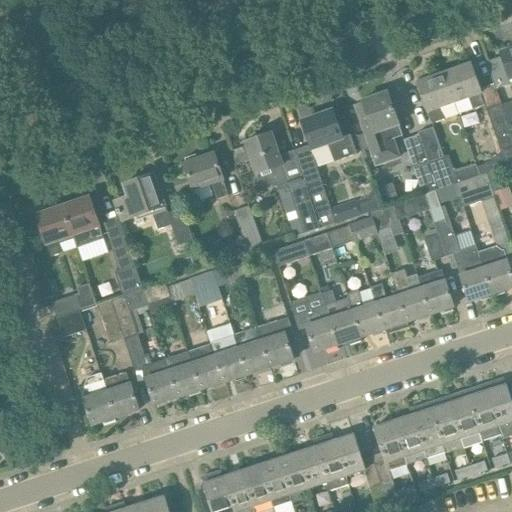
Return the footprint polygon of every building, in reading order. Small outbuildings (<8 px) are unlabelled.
[(511,49),(501,53),(511,86),(511,49)] [(485,106),(486,110),(501,104),(494,85),(480,91),(470,64),(445,73),(456,104),(468,99),(472,111),(485,106)] [(456,104),(445,73),(417,83),(428,113),(430,113),(434,124),(445,120),(441,109),(456,104)] [(403,138),(387,93),(363,102),(363,103),(355,105),(377,166),(400,158),(394,141),(403,138)] [(511,135),(501,104),(486,110),(501,152),(486,164),(489,172),(486,174),(488,173),(497,171),(496,170),(511,164),(511,135)] [(357,156),(349,136),(342,138),(338,128),(344,126),(345,115),(343,109),(333,113),(332,112),(302,123),(312,151),(328,145),(335,164),(357,156)] [(455,185),(456,184),(480,176),(476,165),(454,173),(449,156),(444,158),(434,128),(419,133),(420,135),(439,190),(455,184),(455,185)] [(259,183),(279,187),(289,183),(272,134),(245,143),(246,146),(231,152),(235,165),(251,160),(259,183)] [(420,135),(405,140),(424,195),(425,195),(435,191),(439,190),(420,135)] [(229,196),(214,154),(184,164),(188,175),(172,180),(178,196),(212,184),(218,200),(229,196)] [(480,177),(480,176),(456,184),(464,207),(494,197),(493,193),(494,192),(488,173),(486,174),(480,177)] [(165,206),(154,175),(124,185),(128,197),(113,203),(120,221),(151,210),(158,229),(171,225),(178,246),(193,240),(182,209),(168,214),(165,206)] [(305,185),(303,178),(289,183),(279,187),(297,238),(321,229),(305,185)] [(305,185),(321,229),(336,224),(321,179),(305,185)] [(393,184),(378,189),(384,206),(399,201),(393,184)] [(435,191),(425,195),(430,210),(433,220),(438,234),(438,235),(445,257),(453,254),(460,252),(449,219),(445,220),(435,191)] [(430,210),(425,195),(424,195),(393,206),(398,221),(430,210)] [(62,207),(73,238),(88,233),(91,244),(104,240),(89,197),(62,207)] [(361,215),(357,203),(334,210),(338,222),(361,215)] [(398,221),(393,206),(371,213),(378,235),(377,233),(390,228),(393,237),(402,234),(398,221)] [(73,238),(62,207),(36,215),(51,257),(62,253),(59,242),(73,238)] [(252,211),(250,207),(234,212),(246,250),(262,245),(252,211)] [(226,210),(221,216),(223,223),(231,224),(236,218),(233,211),(226,210)] [(350,225),(356,242),(378,235),(371,213),(370,214),(371,217),(350,225)] [(356,242),(350,225),(349,225),(349,226),(340,229),(346,245),(355,241),(356,243),(356,242)] [(327,234),(303,242),(308,258),(332,250),(327,234)] [(445,257),(438,235),(424,239),(432,261),(445,257)] [(136,267),(125,237),(109,242),(120,272),(136,267)] [(308,258),(303,242),(274,252),(279,267),(308,258)] [(460,252),(453,254),(469,302),(492,295),(489,288),(478,253),(476,246),(460,252)] [(492,295),(511,288),(511,275),(504,251),(502,251),(495,247),(478,253),(487,280),(489,288),(492,295)] [(243,263),(236,265),(241,280),(248,278),(243,263)] [(213,273),(218,288),(241,280),(236,265),(213,273)] [(417,278),(416,276),(407,278),(404,270),(391,275),(398,297),(407,323),(429,315),(421,290),(417,278)] [(417,278),(421,290),(429,315),(453,307),(441,270),(417,278)] [(195,295),(218,288),(213,273),(190,280),(195,295)] [(183,299),(195,295),(190,280),(178,284),(183,299)] [(142,291),(147,305),(170,297),(165,283),(142,291)] [(96,306),(89,285),(78,289),(80,294),(52,303),(57,319),(96,306)] [(371,289),(384,330),(407,323),(398,297),(387,301),(382,285),(371,289)] [(384,330),(371,289),(359,292),(358,291),(347,295),(348,298),(361,338),(384,330)] [(147,305),(142,291),(111,301),(124,339),(138,335),(130,311),(147,305)] [(324,307),(337,346),(361,338),(348,298),(336,302),(332,291),(321,295),(325,306),(324,307)] [(124,339),(111,301),(98,306),(110,344),(124,339)] [(337,346),(324,307),(294,317),(299,331),(307,328),(315,353),(337,346)] [(86,331),(80,312),(72,315),(57,320),(63,339),(86,331)] [(257,330),(269,368),(293,360),(285,335),(293,333),(289,320),(257,330)] [(223,383),(246,375),(234,336),(230,324),(207,332),(211,346),(223,383)] [(234,336),(246,375),(269,368),(257,330),(257,329),(234,336)] [(201,390),(223,383),(211,346),(188,353),(201,390)] [(201,390),(188,353),(165,361),(177,398),(201,390)] [(154,405),(177,398),(165,361),(143,368),(147,379),(146,380),(154,405)] [(102,381),(103,381),(114,418),(139,410),(131,385),(130,385),(126,373),(102,381)] [(111,408),(103,381),(100,374),(87,378),(85,387),(80,389),(84,400),(92,426),(114,418),(111,408)] [(485,386),(484,386),(501,437),(502,436),(503,439),(511,435),(511,404),(504,380),(485,386)] [(484,386),(466,392),(479,434),(480,434),(483,443),(501,437),(484,386)] [(479,434),(466,392),(447,398),(449,404),(461,440),(479,434)] [(428,404),(442,446),(461,440),(449,404),(447,398),(428,404)] [(428,404),(410,410),(411,416),(426,460),(444,454),(442,446),(428,404)] [(407,466),(426,460),(411,416),(393,422),(397,436),(407,466)] [(397,436),(393,422),(374,428),(382,454),(371,457),(375,467),(389,510),(418,500),(413,486),(396,491),(389,471),(407,466),(397,436)] [(315,448),(316,453),(326,484),(328,483),(330,491),(347,485),(346,482),(333,442),(331,434),(312,440),(315,448)] [(346,482),(366,476),(377,511),(382,511),(389,510),(375,467),(371,457),(362,460),(353,435),(333,442),(346,482)] [(302,473),(308,490),(326,484),(316,453),(315,448),(296,454),(302,473)] [(302,473),(296,454),(277,460),(282,474),(291,502),(292,502),(293,504),(303,501),(300,492),(308,490),(302,473)] [(509,464),(506,455),(492,459),(495,469),(509,464)] [(277,460),(259,466),(271,502),(272,501),(274,508),(291,502),(282,474),(277,460)] [(469,467),(472,476),(488,471),(484,462),(469,467)] [(259,466),(240,472),(244,485),(251,508),(253,508),(271,502),(259,466)] [(472,476),(469,467),(455,472),(458,481),(472,476)] [(222,478),(220,472),(219,473),(232,511),(252,511),(251,508),(244,485),(240,472),(222,478)] [(232,511),(219,473),(201,479),(206,492),(196,496),(201,511),(232,511)] [(447,474),(432,479),(435,488),(451,483),(447,474)] [(435,488),(432,479),(417,484),(421,493),(435,488)] [(144,503),(147,511),(168,511),(164,497),(144,503)] [(147,511),(144,503),(125,510),(125,511),(147,511)]
